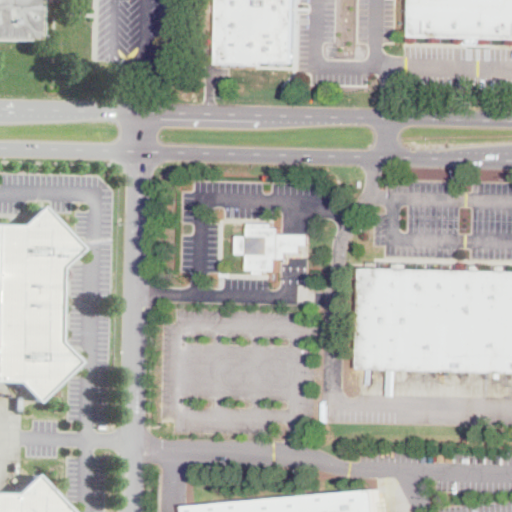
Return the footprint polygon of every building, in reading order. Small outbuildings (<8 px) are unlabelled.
[(40,0),(40,34),(43,35),(42,43),(35,42),(35,40),(0,39),(0,0),(40,0)] [(295,0),(295,12),(294,64),(265,63),(265,65),(218,63),(219,0),(295,0)] [(511,0),(511,38),(413,36),(413,0),(511,0)] [(0,511),(0,224),(20,225),(39,206),(79,248),(59,267),(57,342),(76,362),(35,400),(16,380),(0,379),(0,493),(14,494),(33,475),(68,511),(0,511)] [(311,236),(310,246),(303,245),(303,253),(288,252),(288,259),(279,259),(279,271),(266,271),(266,274),(257,274),(257,270),(250,270),(251,254),(239,254),(240,236),(251,236),(251,223),(275,224),(275,228),(282,228),(282,234),(311,236)] [(511,270),(511,371),(362,368),(365,267),(511,270)] [(380,489),(381,511),(187,511),(187,506),(380,489)]
